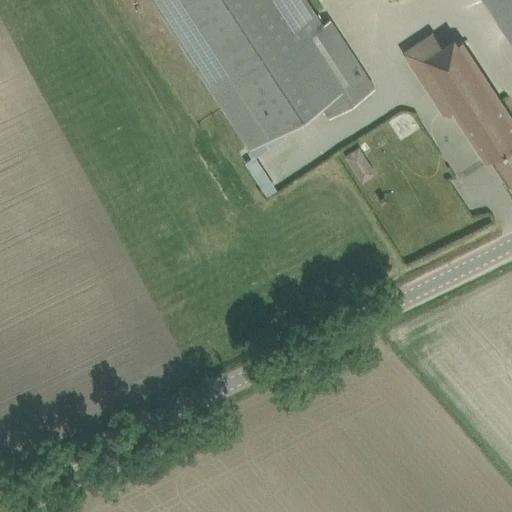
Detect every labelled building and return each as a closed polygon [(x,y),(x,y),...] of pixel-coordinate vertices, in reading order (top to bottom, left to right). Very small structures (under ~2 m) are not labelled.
[(304,0),(158,0),(252,143),(319,100),(329,116),(375,86),(330,17),(320,24),(304,0)] [(511,0),(485,0),(511,50),(511,0)] [(416,68),(434,96),(445,112),(454,107),(489,84),(460,39),(444,50),(416,68)] [(489,84),(454,107),(489,162),(493,160),(507,182),(511,178),(511,118),(489,84)] [(287,122),(280,126),(283,131),(290,126),(287,122)] [(352,164),(366,155),(359,145),(345,154),(352,164)]
